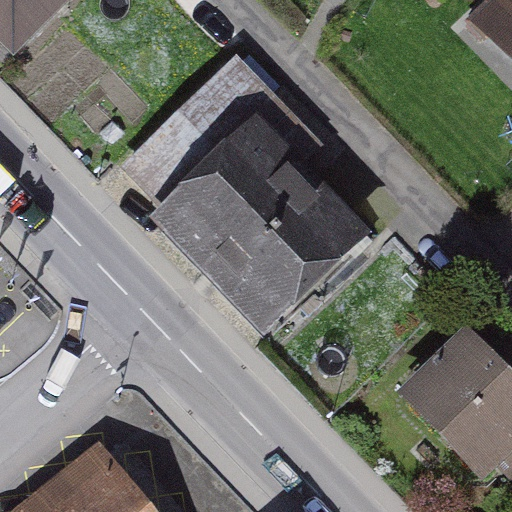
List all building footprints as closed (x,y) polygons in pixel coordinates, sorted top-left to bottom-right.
[(0,0),(0,21),(13,34),(37,10),(46,0),(0,0)] [(511,10),(494,29),(511,48),(511,10)] [(246,120),(265,102),(232,67),(129,167),(270,312),(341,244),(251,151),(264,139),(246,120)] [(511,388),(468,343),(409,399),(479,471),(509,443),(511,446),(511,388)] [(51,511),(138,511),(105,469),(51,511)]
